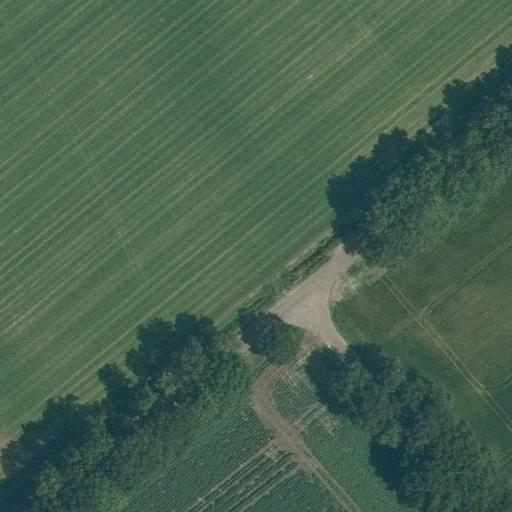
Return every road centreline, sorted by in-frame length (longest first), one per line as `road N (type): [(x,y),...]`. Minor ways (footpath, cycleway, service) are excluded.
road 1 (unclassified): [(300,300),(41,511)]
road 2 (unclassified): [(485,511),(300,300)]
road 3 (unclassified): [(511,123),(300,300)]
